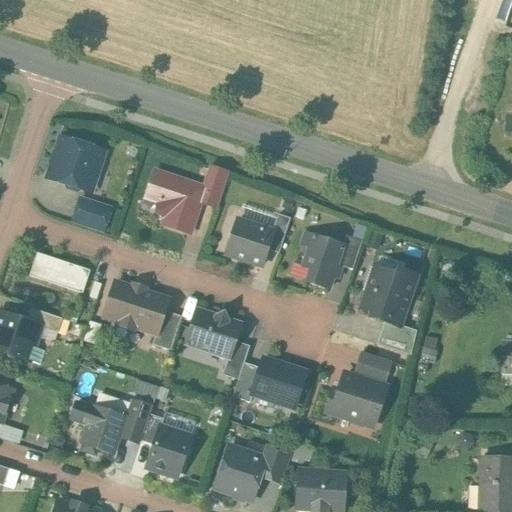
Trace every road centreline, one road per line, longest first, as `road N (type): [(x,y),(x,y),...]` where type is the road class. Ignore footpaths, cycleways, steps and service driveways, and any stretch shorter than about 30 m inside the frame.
road 1 (tertiary): [(511,216),(56,70)]
road 2 (residential): [(8,223),(314,328)]
road 3 (residential): [(0,452),(171,511)]
road 4 (residential): [(56,70),(8,223)]
